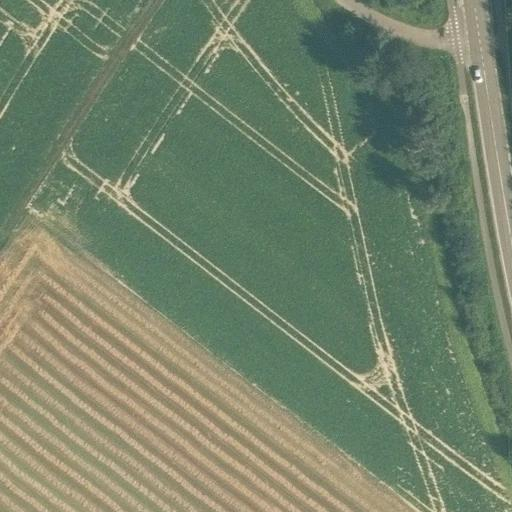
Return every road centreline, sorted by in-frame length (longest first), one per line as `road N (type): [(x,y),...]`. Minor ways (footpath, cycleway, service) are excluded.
road 1 (track): [(0,221),(154,0)]
road 2 (secondary): [(511,246),(479,39)]
road 3 (unclassified): [(479,39),(396,30),(345,0)]
